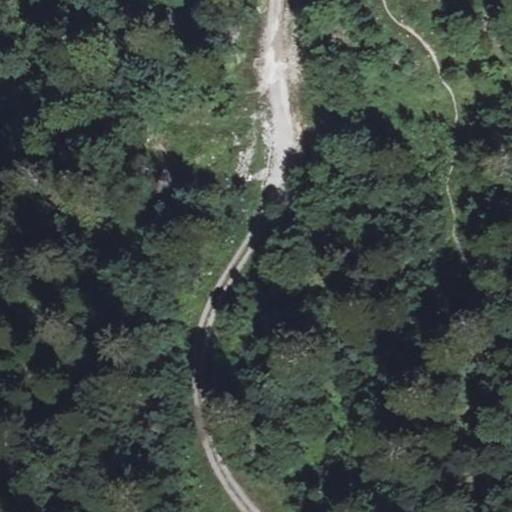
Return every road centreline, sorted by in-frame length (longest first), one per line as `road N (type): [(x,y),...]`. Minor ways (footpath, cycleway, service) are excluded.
road 1 (track): [(267,0),(263,193),(210,305),(197,366),(209,442),(255,511)]
road 2 (track): [(388,0),(389,14),(439,40),(461,100),(456,238)]
road 3 (track): [(456,238),(418,351),(372,400)]
